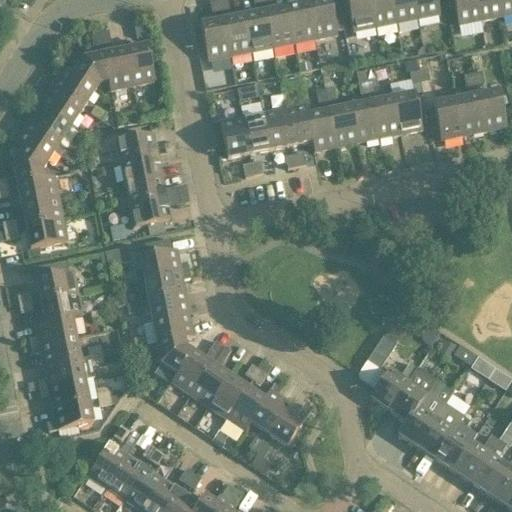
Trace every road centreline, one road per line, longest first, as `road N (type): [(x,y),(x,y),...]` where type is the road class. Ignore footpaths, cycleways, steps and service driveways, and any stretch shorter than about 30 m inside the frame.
road 1 (residential): [(360,472),(355,396),(239,323),(214,230)]
road 2 (residential): [(214,230),(169,0)]
road 3 (residential): [(417,200),(394,193),(214,230)]
road 4 (residential): [(293,511),(139,411)]
road 5 (residential): [(16,511),(0,386)]
